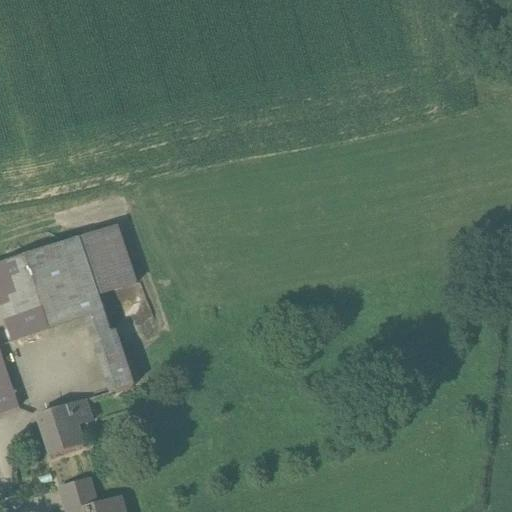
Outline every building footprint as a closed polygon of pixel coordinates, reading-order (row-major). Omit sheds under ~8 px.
[(76,242),(95,300),(137,287),(118,228),(76,242)] [(82,321),(100,315),(95,300),(76,242),(0,265),(0,318),(8,344),(82,321)] [(105,397),(108,396),(130,389),(107,313),(100,315),(82,321),(105,397)] [(0,357),(0,415),(17,410),(0,357)] [(87,403),(92,419),(114,412),(108,396),(105,397),(87,403)] [(34,420),(46,460),(99,443),(92,419),(87,403),(34,420)] [(85,511),(96,509),(96,508),(88,481),(60,489),(66,511),(85,511)] [(96,509),(85,511),(122,511),(120,501),(96,508),(96,509)]
